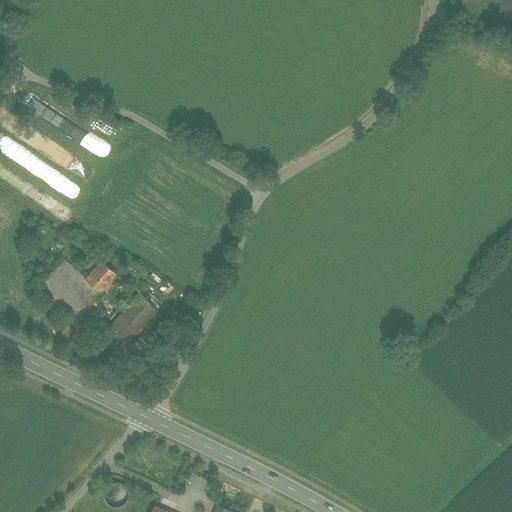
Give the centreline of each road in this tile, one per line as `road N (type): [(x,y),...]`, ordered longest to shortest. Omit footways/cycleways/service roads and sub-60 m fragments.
road 1 (residential): [(430,0),(427,40),(391,101),(259,202),(211,313),(166,396),(145,416)]
road 2 (primary): [(145,416),(331,511)]
road 3 (primary): [(0,346),(145,416)]
road 4 (residential): [(59,511),(145,416)]
